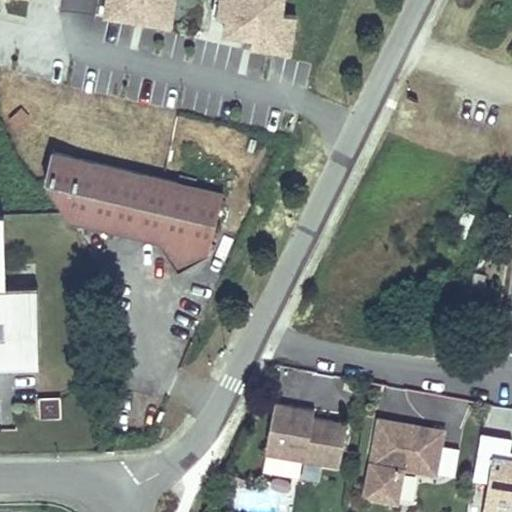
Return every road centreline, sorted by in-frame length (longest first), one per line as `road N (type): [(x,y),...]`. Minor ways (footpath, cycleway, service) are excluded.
road 1 (residential): [(255,340),(419,0)]
road 2 (unclassified): [(255,340),(481,380),(511,374)]
road 3 (residential): [(117,504),(192,451),(255,340)]
road 4 (residential): [(0,473),(74,475),(99,484),(117,504)]
